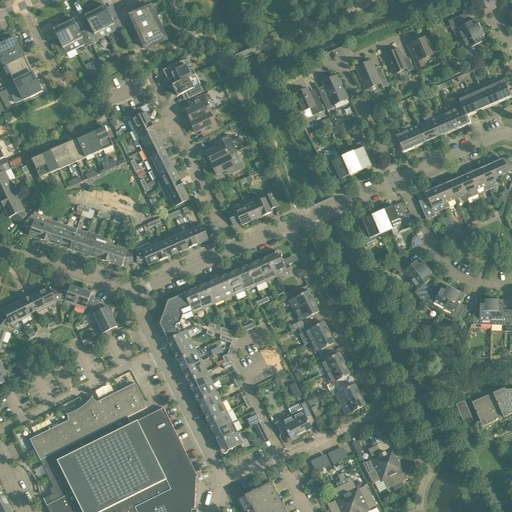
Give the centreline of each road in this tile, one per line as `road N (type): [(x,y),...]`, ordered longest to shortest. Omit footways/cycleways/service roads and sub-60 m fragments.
road 1 (residential): [(281,457),(378,415),(287,227)]
road 2 (residential): [(234,250),(153,80),(105,101)]
road 3 (residential): [(222,481),(131,295)]
road 4 (residential): [(511,282),(477,285),(437,258),(397,178)]
road 5 (residential): [(0,247),(131,295)]
road 6 (residential): [(397,178),(346,61)]
road 7 (residential): [(397,178),(511,134)]
road 8 (residential): [(287,227),(397,178)]
